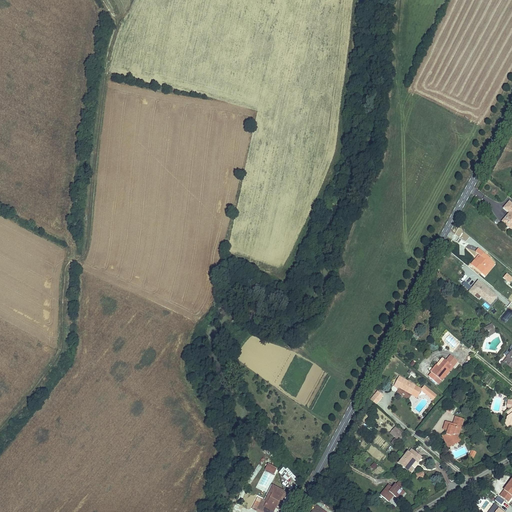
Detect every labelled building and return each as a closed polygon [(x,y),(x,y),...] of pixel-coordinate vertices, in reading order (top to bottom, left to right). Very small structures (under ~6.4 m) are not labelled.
[(477,261),(474,265),(486,274),(493,265),(489,262),(492,258),(481,249),(477,253),(484,258),(481,263),(477,261)] [(499,265),(492,258),(489,262),(493,265),(486,274),(490,277),(499,265)] [(480,300),(480,298),(492,305),(498,295),(476,281),(469,293),(480,300)] [(423,301),(431,306),(436,297),(428,293),(423,301)] [(436,297),(431,306),(434,310),(440,300),(436,297)] [(491,332),(489,328),(486,329),(491,337),(499,332),(497,329),(491,332)] [(451,364),(455,359),(450,356),(447,361),(451,364)] [(439,384),(457,361),(455,359),(451,364),(447,361),(443,358),(442,358),(431,372),(432,373),(429,377),(439,384)] [(424,391),(401,379),(396,389),(400,391),(401,389),(420,399),(423,391),(424,391)] [(439,397),(431,391),(428,395),(435,401),(439,397)] [(382,402),(386,397),(380,393),(377,397),(382,402)] [(379,406),(382,402),(377,397),(373,402),(379,406)] [(461,435),(466,418),(457,416),(455,424),(449,422),(447,430),(449,431),(448,435),(446,436),(448,440),(449,439),(452,444),(455,441),(456,440),(461,441),(462,438),(462,435),(461,435)] [(403,435),(396,430),(392,435),(399,440),(403,435)] [(413,454),(403,466),(412,472),(419,463),(423,465),(427,460),(419,453),(417,457),(413,454)] [(419,463),(412,472),(415,475),(423,465),(419,463)] [(267,464),(265,470),(275,474),(277,468),(267,464)] [(287,469),(285,471),(295,481),(297,479),(287,469)] [(392,489),(386,496),(394,504),(400,498),(404,501),(411,493),(406,490),(401,485),(397,490),(395,493),(392,489)] [(276,492),(269,506),(278,511),(286,498),(276,492)] [(503,511),(504,511),(483,498),(474,511),(503,511)]
